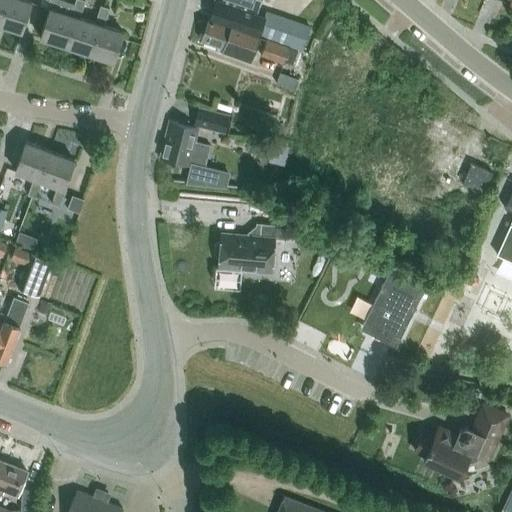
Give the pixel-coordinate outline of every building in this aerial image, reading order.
[(0,24),(20,31),(30,2),(24,0),(3,0),(0,10),(0,24)] [(74,16),(79,18),(85,1),(82,0),(75,0),(70,15),(55,10),(58,0),(48,0),(46,8),(49,9),(40,37),(64,45),(74,16)] [(302,50),(309,27),(265,12),(264,16),(255,13),(259,0),(260,0),(261,0),(213,0),(208,18),(258,35),(302,50)] [(98,24),(103,25),(109,8),(100,5),(94,23),(79,18),(74,16),(64,45),(88,53),(98,24)] [(249,61),(258,35),(208,18),(201,41),(223,49),(224,46),(250,55),(248,61),(249,61)] [(122,32),(103,25),(98,24),(88,53),(113,61),(122,32)] [(284,62),(289,47),(266,39),(260,55),(283,63),(284,62)] [(298,50),(289,47),(284,62),(293,65),(298,50)] [(344,91),(343,50),(331,51),(332,92),(344,91)] [(300,80),(278,72),(274,82),(296,90),(300,80)] [(194,124),(225,133),(229,116),(198,108),(194,124)] [(205,165),(210,145),(195,141),(198,127),(169,120),(158,158),(188,166),(188,165),(189,166),(185,184),(226,187),(230,172),(205,165)] [(38,179),(49,150),(25,141),(14,170),(33,177),(27,194),(35,198),(42,181),(38,179)] [(63,187),(73,159),(49,150),(38,179),(42,181),(57,186),(50,203),(59,206),(66,188),(63,187)] [(455,156),(446,176),(483,193),(483,192),(492,173),(455,156)] [(511,189),(504,208),(511,211),(511,218),(496,254),(511,261),(511,189)] [(220,242),(217,242),(214,245),(213,253),(216,257),(218,257),(217,266),(218,266),(218,264),(236,266),(236,268),(271,271),(274,238),(288,240),(290,226),(256,223),(254,235),(245,234),(245,235),(239,234),(239,237),(221,235),(221,233),(220,242)] [(319,233),(302,224),(295,238),(312,247),(319,233)] [(25,264),(30,251),(13,245),(9,258),(25,264)] [(39,296),(53,260),(30,251),(25,264),(16,287),(39,296)] [(424,290),(388,272),(364,320),(377,327),(372,335),(395,347),(424,290)] [(404,280),(424,290),(427,283),(407,273),(404,280)] [(0,360),(5,362),(19,327),(28,302),(13,296),(9,306),(3,321),(2,323),(0,327),(0,360)] [(38,310),(48,314),(53,303),(42,299),(38,310)] [(511,356),(507,355),(500,370),(511,375),(511,356)] [(487,459),(507,415),(483,404),(472,430),(465,427),(459,429),(456,435),(437,427),(433,436),(422,432),(420,435),(416,437),(414,442),(415,446),(414,450),(425,455),(423,459),(432,463),(434,469),(443,474),(450,471),(459,475),(467,456),(470,458),(475,456),(476,454),(487,459)] [(16,494),(26,470),(3,461),(0,469),(0,511),(3,511),(5,509),(0,507),(0,493),(2,494),(4,489),(16,494)] [(120,511),(122,508),(76,490),(67,511),(120,511)] [(322,511),(283,497),(277,511),(322,511)]
